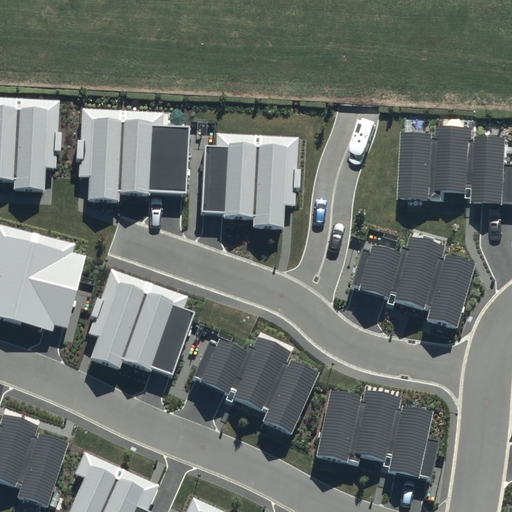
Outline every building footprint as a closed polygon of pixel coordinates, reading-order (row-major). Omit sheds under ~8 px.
[(60,100),(0,96),(0,178),(14,180),(14,190),(45,191),(46,168),(56,168),(57,151),(61,151),(63,132),(58,132),(60,100)] [(164,113),(83,108),(79,176),(88,177),(87,200),(119,202),(120,192),(150,194),(150,191),(185,193),(189,128),(163,126),(164,113)] [(434,133),(399,132),(396,198),(442,201),(443,192),(473,193),(472,201),(511,203),(511,164),(503,164),(504,138),(474,136),(474,128),(435,126),(434,133)] [(215,144),(205,144),(202,211),(224,212),(224,215),(253,216),(253,226),(285,228),(286,206),(297,206),(300,136),(216,132),(215,144)] [(76,243),(0,223),(0,317),(54,331),(55,325),(67,328),(86,256),(73,252),(76,243)] [(457,327),(475,263),(443,254),(445,246),(410,237),(407,247),(402,246),(400,252),(371,244),(370,250),(362,248),(351,286),(430,308),(427,319),(457,327)] [(189,296),(112,269),(89,333),(98,336),(90,359),(120,369),(123,361),(150,370),(152,366),(173,374),(194,312),(184,308),(189,296)] [(216,343),(210,341),(192,378),(268,413),(264,421),(292,433),(320,373),(288,359),(291,352),(258,337),(253,348),(249,346),(247,351),(218,338),(216,343)] [(364,396),(330,389),(316,455),(347,461),(349,452),(392,460),(390,470),(432,479),(440,440),(429,438),(434,412),(401,405),(403,397),(365,390),(364,396)] [(0,480),(22,488),(20,496),(48,505),(69,443),(37,432),(39,426),(4,414),(0,425),(0,424),(0,480)] [(159,485),(85,452),(75,474),(84,478),(68,511),(150,511),(148,511),(159,485)] [(227,511),(193,496),(185,511),(227,511)]
